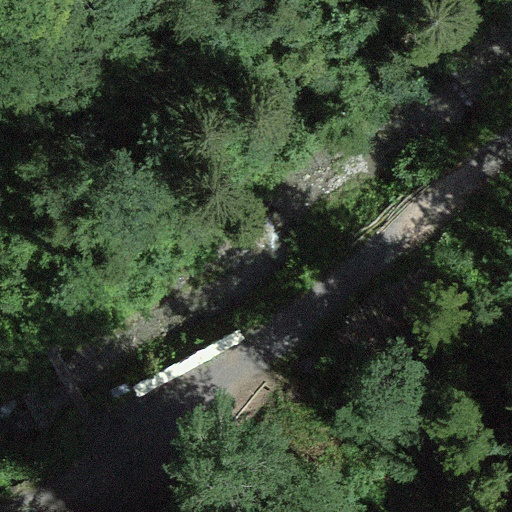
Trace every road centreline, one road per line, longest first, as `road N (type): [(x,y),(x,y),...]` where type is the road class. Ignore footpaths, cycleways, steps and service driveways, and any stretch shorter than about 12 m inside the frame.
road 1 (track): [(511,129),(116,453)]
road 2 (track): [(116,453),(0,500)]
